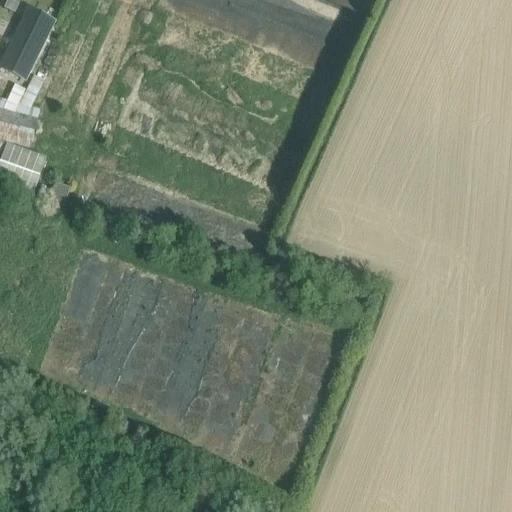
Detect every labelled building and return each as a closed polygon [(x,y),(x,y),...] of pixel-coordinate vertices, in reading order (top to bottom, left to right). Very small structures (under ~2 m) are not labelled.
[(14,14),(18,5),(8,0),(7,0),(4,8),(14,14)] [(34,63),(53,24),(27,11),(7,50),(34,63)] [(0,110),(0,141),(6,143),(12,118),(14,114),(0,110)] [(12,118),(6,143),(30,149),(37,120),(14,114),(12,118)] [(0,162),(0,185),(33,198),(46,159),(7,145),(0,162)] [(47,203),(64,208),(70,190),(54,185),(47,203)]
